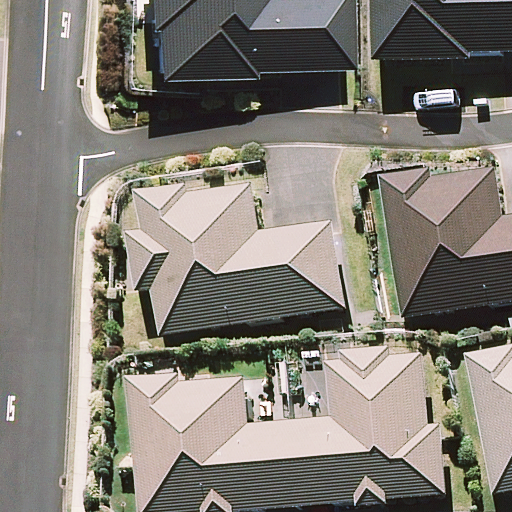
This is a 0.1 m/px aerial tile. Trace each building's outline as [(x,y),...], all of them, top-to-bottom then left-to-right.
[(145,0),(147,77),(243,76),(243,67),(340,66),(338,0),(145,0)] [(511,0),(379,0),(381,66),(467,64),(467,54),(511,52),(511,0)] [(386,184),(407,322),(511,306),(511,225),(505,227),(498,178),(432,188),(430,178),(386,184)] [(165,337),(343,311),(331,231),(257,242),(250,196),(185,206),(183,195),(144,200),(150,240),(134,242),(142,296),(158,294),(165,337)] [(511,354),(471,362),(497,496),(511,492),(511,354)] [(128,387),(139,511),(262,511),(357,504),(358,511),(388,508),(388,501),(448,496),(442,431),(429,432),(423,365),(389,368),(388,357),(349,360),(350,371),(332,372),(337,427),(250,434),(246,387),(183,392),(182,383),(128,387)]
